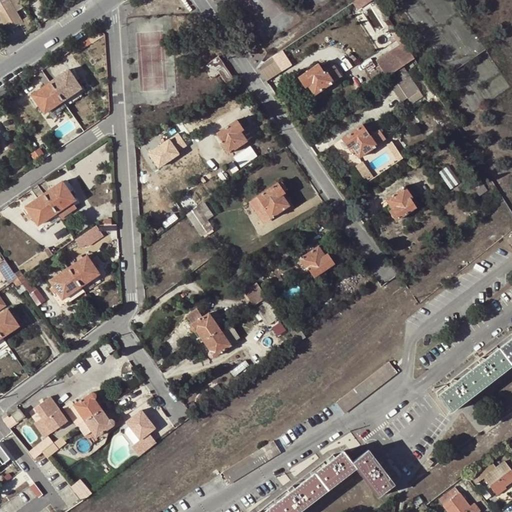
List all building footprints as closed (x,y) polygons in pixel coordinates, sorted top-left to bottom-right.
[(14,4),(21,0),(20,0),(0,0),(0,13),(9,29),(24,20),(14,4)] [(268,80),(294,63),(285,48),(258,65),(268,80)] [(391,65),(393,69),(402,63),(396,54),(389,59),(392,64),(391,65)] [(227,82),(234,78),(218,56),(202,67),(211,78),(219,72),(227,82)] [(402,63),(393,69),(398,76),(399,75),(402,79),(404,81),(396,86),(393,88),(401,99),(403,102),(409,98),(413,104),(424,97),(402,63)] [(314,94),(333,81),(326,71),(324,72),(318,64),(298,77),(305,87),(308,85),(314,94)] [(69,70),(51,82),(63,100),(79,90),(82,88),(69,70)] [(63,100),(51,82),(32,95),(44,113),(47,111),(63,100)] [(79,90),(63,100),(67,106),(83,96),(79,90)] [(67,106),(63,100),(47,111),(51,117),(67,106)] [(228,153),(247,140),(240,131),(243,129),(237,119),(217,133),(222,141),(220,142),(228,153)] [(352,146),(356,153),(360,157),(384,140),(377,131),(370,136),(362,125),(342,138),(343,140),(347,146),(349,148),(352,146)] [(150,150),(160,167),(193,149),(183,131),(150,150)] [(252,144),(235,155),(242,166),(259,155),(252,144)] [(357,164),(369,180),(375,175),(363,159),(357,164)] [(480,196),(488,191),(481,180),(474,185),(477,189),(476,190),(480,196)] [(44,194),(56,212),(72,202),(75,200),(63,181),(44,194)] [(289,205),(286,201),(282,195),(286,192),(284,191),(279,183),(278,182),(257,196),(264,206),(272,217),(289,205)] [(396,221),(416,207),(410,198),(412,197),(405,186),(386,200),(392,209),(389,211),(396,221)] [(40,223),(56,212),(44,194),(26,206),(39,224),(40,223)] [(181,201),(188,211),(196,206),(192,200),(191,201),(188,196),(181,201)] [(264,206),(257,196),(251,199),(259,210),(264,206)] [(72,202),(56,212),(60,218),(76,207),(72,202)] [(188,211),(192,217),(200,228),(207,224),(199,212),(200,212),(196,206),(188,211)] [(267,221),(272,217),(264,206),(259,210),(267,221)] [(60,218),(56,212),(40,223),(45,229),(60,218)] [(77,238),(84,248),(106,233),(99,224),(77,238)] [(314,276),(335,263),(328,253),(325,256),(318,246),(300,259),(307,269),(309,268),(314,276)] [(87,254),(69,266),(83,286),(97,276),(100,273),(87,254)] [(19,278),(7,261),(0,266),(11,283),(16,279),(19,278)] [(248,271),(244,265),(234,272),(238,277),(248,271)] [(83,286),(69,266),(50,279),(64,299),(65,297),(70,303),(87,290),(83,286)] [(97,276),(83,286),(87,290),(100,281),(97,276)] [(24,281),(22,282),(27,290),(34,286),(28,277),(24,281)] [(251,300),(254,304),(266,296),(259,287),(257,289),(253,284),(249,287),(256,296),(251,300)] [(266,296),(254,304),(255,306),(257,305),(261,310),(263,308),(274,324),(282,319),(266,296)] [(192,324),(202,316),(196,308),(186,315),(192,324)] [(0,313),(0,332),(3,336),(19,325),(8,309),(0,313)] [(196,330),(203,341),(220,329),(208,312),(202,316),(192,324),(190,325),(190,326),(189,327),(189,328),(190,330),(192,331),(194,331),(196,330)] [(291,332),(299,342),(306,337),(302,331),(301,332),(298,327),(291,332)] [(220,329),(203,341),(210,351),(208,352),(208,353),(208,354),(208,355),(209,356),(210,357),(212,357),(215,356),(231,345),(220,329)] [(451,411),(511,364),(511,339),(486,359),(482,358),(479,360),(481,363),(459,380),(454,379),(451,382),(453,385),(438,396),(451,411)] [(345,414),(399,373),(390,362),(337,402),(345,414)] [(74,404),(85,420),(101,408),(95,399),(95,397),(96,395),(95,394),(95,393),(93,392),(91,392),(74,404)] [(66,421),(49,397),(33,408),(40,418),(50,432),(66,421)] [(101,408),(85,420),(96,436),(114,424),(114,423),(114,421),(113,419),(112,418),(111,418),(109,418),(101,408)] [(133,447),(140,456),(158,442),(150,432),(156,428),(143,410),(127,421),(142,440),(133,447)] [(23,418),(18,413),(12,418),(17,423),(23,418)] [(40,418),(33,423),(44,437),(50,432),(40,418)] [(85,420),(79,424),(93,445),(99,440),(96,436),(85,420)] [(55,439),(76,428),(73,422),(52,433),(55,439)] [(48,436),(37,445),(42,451),(53,442),(48,436)] [(232,483),(283,451),(275,440),(225,472),(232,483)] [(53,442),(42,451),(47,457),(58,448),(53,442)] [(0,445),(0,466),(10,459),(0,445)] [(369,449),(353,461),(356,466),(379,496),(395,484),(369,449)] [(296,511),(356,466),(353,461),(344,451),(336,457),(333,454),(328,459),(330,462),(295,489),(292,486),(287,490),(289,493),(264,511),(258,511),(259,511),(258,511),(296,511)] [(430,460),(425,466),(429,470),(434,464),(430,460)] [(492,462),(478,472),(482,478),(483,478),(496,495),(506,487),(506,486),(511,481),(511,469),(505,461),(497,467),(492,462)] [(476,468),(469,473),(476,483),(482,478),(478,472),(476,468)] [(71,487),(82,502),(91,495),(80,480),(71,487)] [(439,499),(443,505),(460,493),(455,487),(439,499)] [(448,511),(477,511),(480,511),(474,503),(469,506),(460,493),(443,505),(448,511)] [(432,502),(426,506),(431,511),(436,507),(432,502)]
